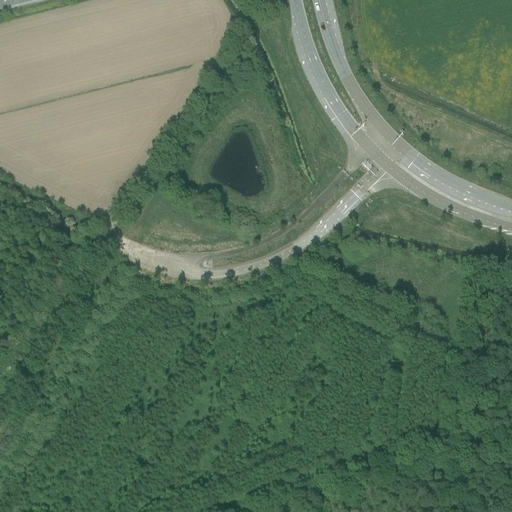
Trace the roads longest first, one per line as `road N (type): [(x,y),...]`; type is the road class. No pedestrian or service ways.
road 1 (track): [(0,438),(241,51)]
road 2 (unclassified): [(174,265),(208,273),(262,266),(392,170)]
road 3 (unclassified): [(370,152),(296,222),(257,245),(174,265)]
road 4 (tertiary): [(295,0),(325,87),(370,152)]
road 5 (tertiary): [(395,143),(348,79),(323,0)]
road 6 (tertiary): [(511,208),(433,171),(395,143)]
road 7 (tertiary): [(392,170),(457,210),(511,228)]
